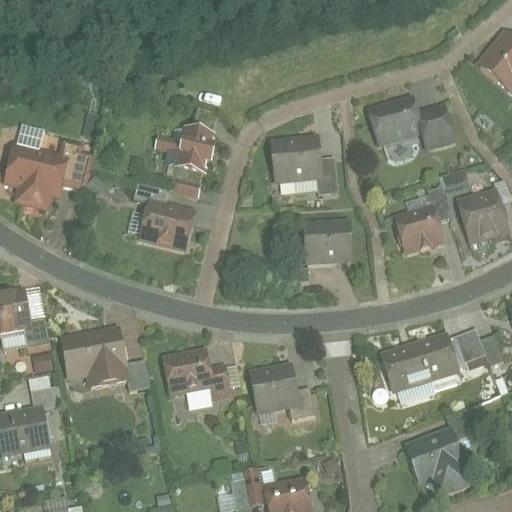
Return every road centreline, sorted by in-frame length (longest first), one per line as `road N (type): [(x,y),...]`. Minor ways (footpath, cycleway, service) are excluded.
road 1 (residential): [(511,10),(436,70),(263,122),(241,142),(193,320)]
road 2 (residential): [(193,320),(32,262),(0,240)]
road 3 (residential): [(511,276),(436,307),(323,330)]
road 4 (residential): [(357,511),(323,330)]
road 5 (residential): [(323,330),(193,320)]
